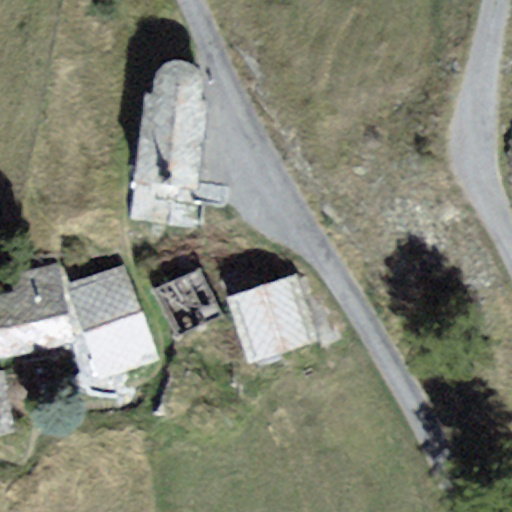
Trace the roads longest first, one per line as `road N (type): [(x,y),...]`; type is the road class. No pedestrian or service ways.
road 1 (unclassified): [(186,0),(254,157),(397,379),(449,511)]
road 2 (unclassified): [(511,246),(474,173),(468,128),(503,0)]
